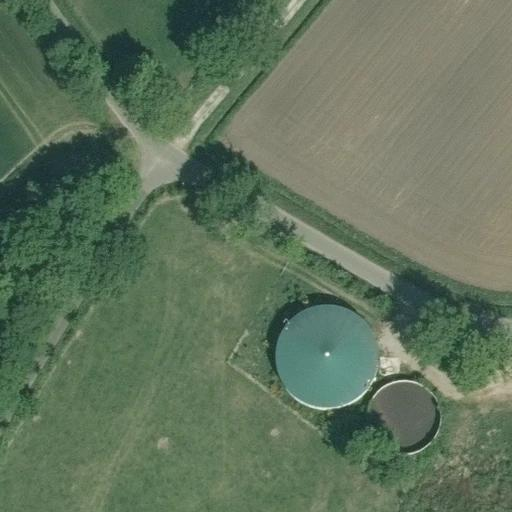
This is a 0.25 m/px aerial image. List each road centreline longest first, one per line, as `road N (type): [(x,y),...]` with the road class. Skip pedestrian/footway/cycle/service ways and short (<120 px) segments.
road 1 (unclassified): [(511,335),(169,156)]
road 2 (unclassified): [(0,437),(169,156)]
road 3 (track): [(169,156),(296,0)]
road 4 (unclassified): [(169,156),(52,0)]
